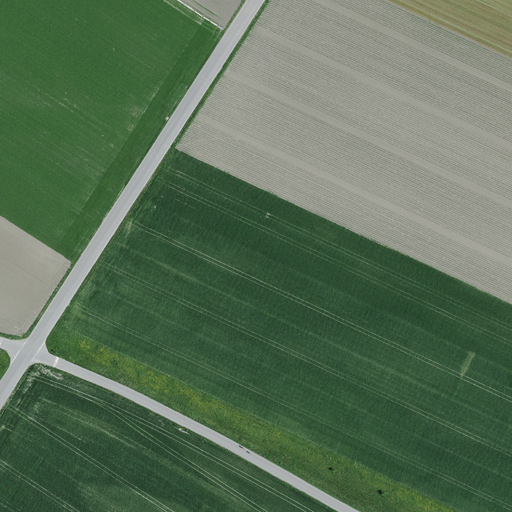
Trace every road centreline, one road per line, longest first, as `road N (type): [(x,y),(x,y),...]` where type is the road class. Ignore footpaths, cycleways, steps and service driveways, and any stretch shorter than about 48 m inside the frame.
road 1 (unclassified): [(29,350),(256,0)]
road 2 (unclassified): [(29,350),(143,399),(348,511)]
